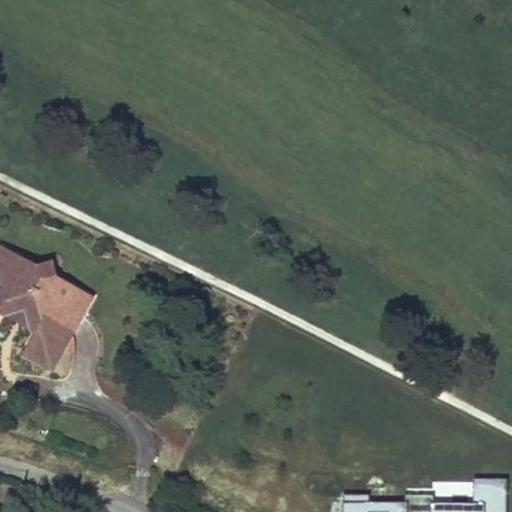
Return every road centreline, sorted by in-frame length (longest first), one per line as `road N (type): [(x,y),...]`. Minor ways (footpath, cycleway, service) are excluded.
road 1 (unknown): [(131,511),(151,479),(150,462),(127,420),(86,393),(86,329)]
road 2 (residential): [(0,457),(142,511)]
